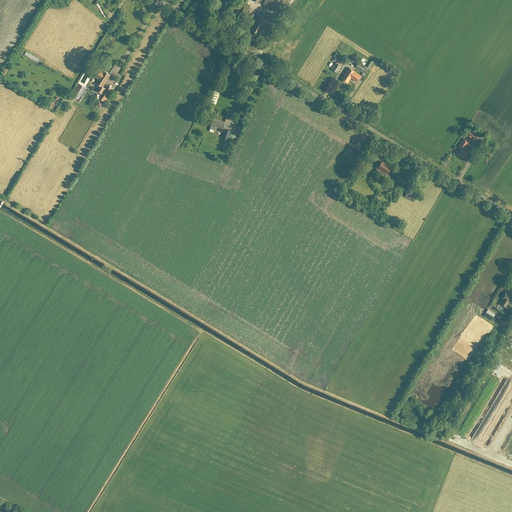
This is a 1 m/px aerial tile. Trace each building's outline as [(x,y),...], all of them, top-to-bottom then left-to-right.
[(265,0),(262,5),(273,12),(280,0),(265,0)] [(246,4),(240,14),(245,17),(251,6),(246,4)] [(261,36),(269,22),(257,14),(248,28),(250,30),(246,37),(254,42),(258,35),(261,36)] [(341,67),(335,63),(331,69),(337,73),(341,67)] [(358,63),(355,68),(365,75),(369,69),(358,63)] [(341,79),(347,84),(351,78),(356,82),(361,76),(349,68),(341,79)] [(98,69),(93,76),(98,79),(95,83),(99,86),(96,90),(101,94),(98,98),(104,102),(110,93),(102,88),(110,76),(103,71),(103,72),(98,69)] [(79,84),(72,95),(79,98),(85,88),(79,84)] [(215,88),(210,102),(216,104),(220,89),(215,88)] [(210,129),(209,132),(213,133),(214,130),(222,133),(224,125),(212,121),(210,129)] [(469,133),(471,134),(480,139),(481,137),(479,135),(473,131),(471,129),(468,132),(469,133)] [(231,132),(224,130),(222,139),(228,141),(231,132)] [(480,139),(471,134),(469,133),(467,136),(469,137),(468,138),(474,142),(475,142),(477,144),(480,139)] [(458,147),(461,149),(459,151),(460,151),(458,154),(464,159),(468,153),(470,151),(465,148),(469,143),(463,139),(458,147)] [(380,173),(382,171),(387,174),(391,168),(382,162),(378,168),(377,169),(376,170),(376,171),(380,173)] [(407,193),(404,197),(412,202),(414,197),(416,199),(421,190),(412,184),(410,187),(407,193)] [(502,299),(502,300),(500,304),(507,308),(509,304),(510,305),(511,301),(511,295),(506,292),(502,299)] [(488,310),(484,316),(492,320),(494,316),(489,313),(490,311),(488,310)]
